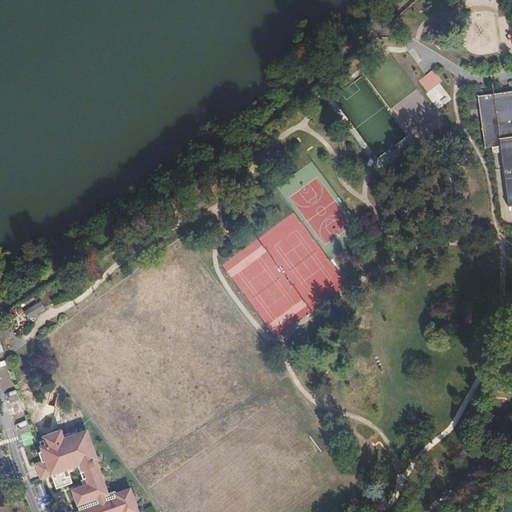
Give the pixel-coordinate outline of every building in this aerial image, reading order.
[(418,81),(438,109),(453,99),(433,71),(418,81)] [(490,153),(504,149),(511,179),(511,93),(478,102),(490,153)] [(506,162),(496,163),(500,194),(508,193),(509,205),(511,204),(506,162)] [(91,461),(89,462),(77,428),(57,435),(54,427),(37,433),(38,436),(33,438),(36,447),(32,449),(36,460),(40,458),(45,471),(49,485),(66,479),(63,471),(59,473),(56,466),(71,461),(75,472),(79,470),(88,495),(101,490),(91,461)] [(45,471),(40,458),(36,460),(29,462),(33,475),(45,471)] [(79,481),(66,486),(71,501),(84,496),(79,481)] [(123,484),(109,489),(117,511),(131,506),(123,484)] [(86,511),(83,503),(70,508),(71,511),(106,511),(112,510),(107,495),(92,500),(96,511),(86,511)]
